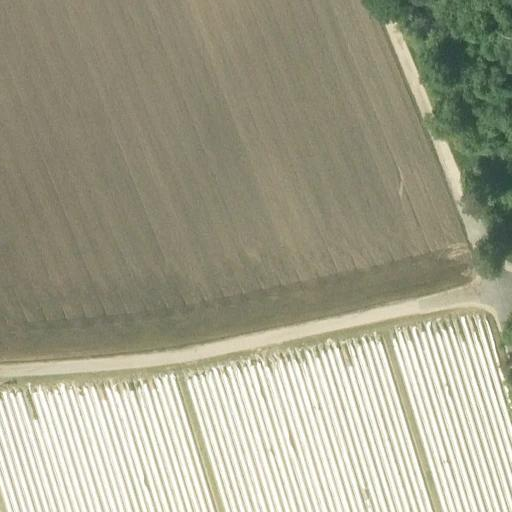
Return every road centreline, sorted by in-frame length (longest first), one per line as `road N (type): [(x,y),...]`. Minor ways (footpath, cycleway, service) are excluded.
road 1 (unclassified): [(498,287),(204,354),(0,372)]
road 2 (track): [(498,287),(381,0)]
